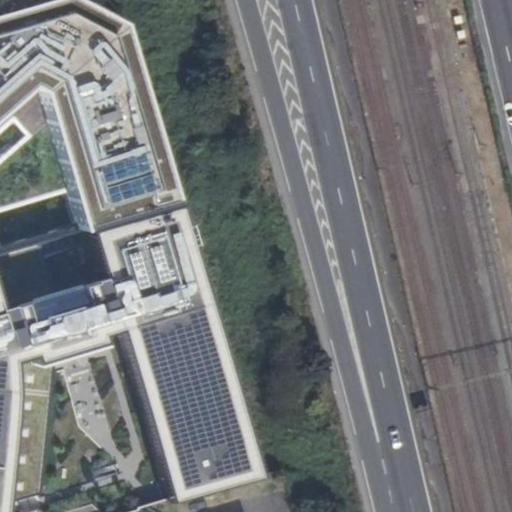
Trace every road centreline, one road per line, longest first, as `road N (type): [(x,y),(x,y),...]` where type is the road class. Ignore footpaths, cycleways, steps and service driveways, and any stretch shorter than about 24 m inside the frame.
road 1 (motorway): [(241,0),(361,420),(391,451)]
road 2 (motorway): [(294,0),(368,314),(391,451)]
